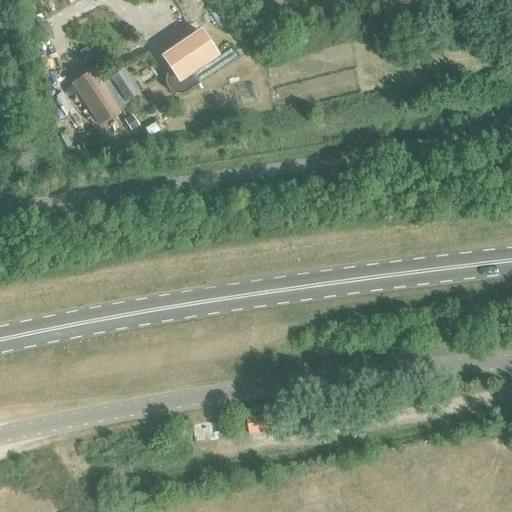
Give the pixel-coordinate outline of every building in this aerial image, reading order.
[(170,69),(166,73),(164,78),(164,83),(166,89),(170,93),(175,95),(181,95),(187,92),(227,65),(216,50),(212,52),(199,32),(162,57),(170,69)] [(84,49),(77,53),(81,59),(84,63),(91,58),(84,48),(84,49)] [(71,84),(98,125),(118,112),(90,71),(71,84)] [(131,115),(123,121),(130,131),(138,126),(131,115)] [(247,417),(249,435),(276,430),(273,413),(247,417)]
